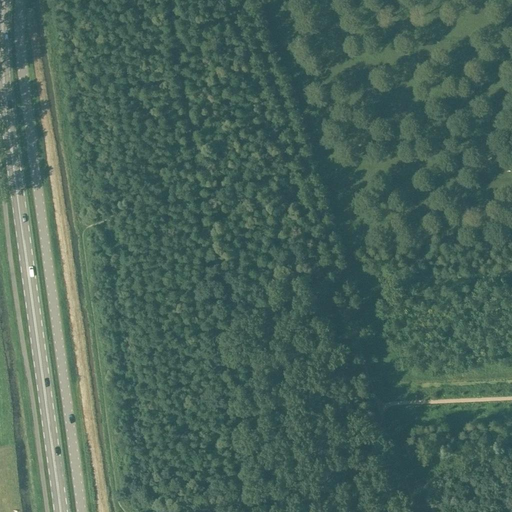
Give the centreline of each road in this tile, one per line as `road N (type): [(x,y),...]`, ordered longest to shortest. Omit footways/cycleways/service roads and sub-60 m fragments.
road 1 (track): [(417,511),(246,0)]
road 2 (tertiary): [(81,511),(18,0)]
road 3 (primary): [(60,511),(5,106),(3,0)]
